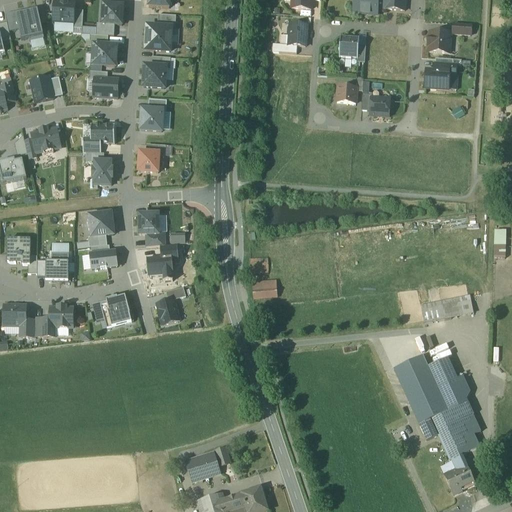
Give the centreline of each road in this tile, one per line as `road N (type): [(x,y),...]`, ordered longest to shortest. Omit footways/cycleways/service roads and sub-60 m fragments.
road 1 (tertiary): [(300,511),(232,302),(220,197)]
road 2 (tertiary): [(220,197),(232,0)]
road 3 (residential): [(134,280),(82,294),(3,288)]
road 4 (residential): [(128,117),(67,113),(0,128)]
